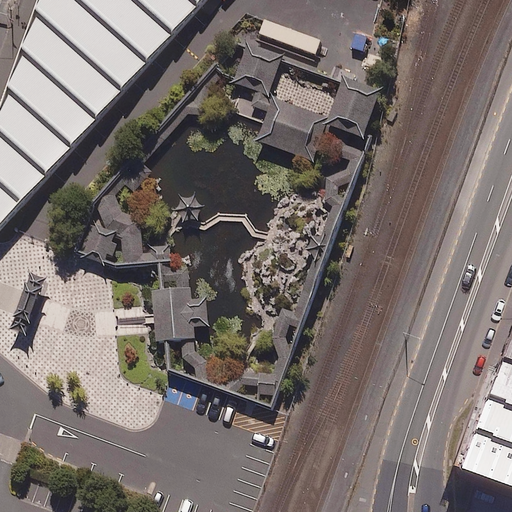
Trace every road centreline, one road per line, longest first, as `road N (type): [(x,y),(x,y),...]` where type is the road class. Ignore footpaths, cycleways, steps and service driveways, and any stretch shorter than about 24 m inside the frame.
road 1 (secondary): [(410,415),(511,133)]
road 2 (secondary): [(511,221),(428,473)]
